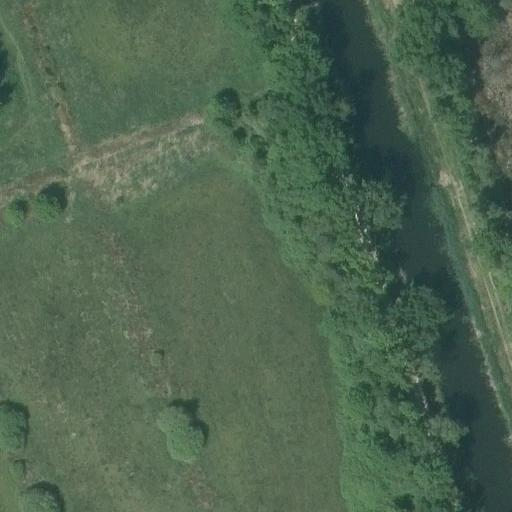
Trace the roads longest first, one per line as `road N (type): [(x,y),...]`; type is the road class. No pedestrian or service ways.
road 1 (track): [(455,511),(281,0)]
road 2 (track): [(393,0),(511,354)]
